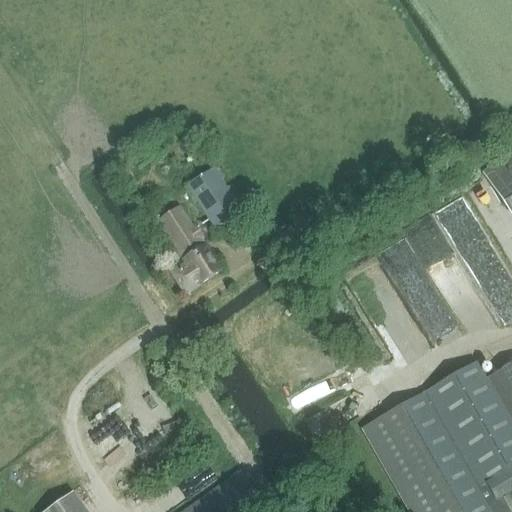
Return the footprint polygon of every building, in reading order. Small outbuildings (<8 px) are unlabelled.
[(511,155),(483,175),(505,209),(511,204),(511,155)] [(187,187),(215,230),(242,212),(214,169),(187,187)] [(180,212),(170,218),(161,225),(187,266),(173,275),(186,294),(201,284),(201,285),(221,273),(207,251),(205,252),(180,212)] [(511,511),(511,366),(486,381),(477,365),(420,397),(422,398),(368,429),(415,511),(511,511)] [(313,410),(321,432),(335,426),(327,405),(313,410)] [(214,445),(219,460),(234,456),(230,441),(214,445)] [(183,511),(267,511),(239,472),(183,511)] [(44,511),(84,511),(71,493),(44,511)]
